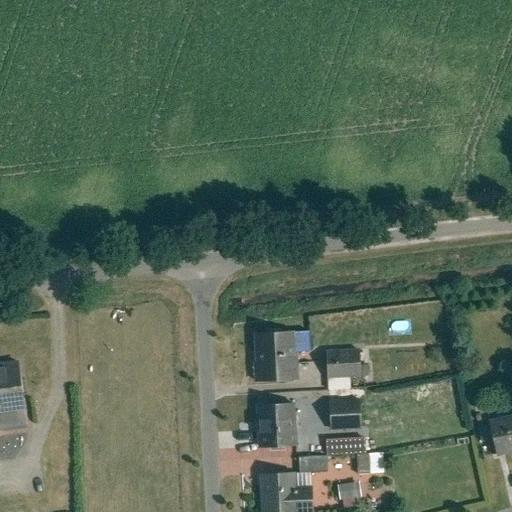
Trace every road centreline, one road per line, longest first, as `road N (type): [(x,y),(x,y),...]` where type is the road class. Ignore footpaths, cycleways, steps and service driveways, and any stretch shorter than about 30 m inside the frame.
road 1 (unclassified): [(511,222),(196,259)]
road 2 (unclassified): [(196,259),(216,511)]
road 3 (unclassified): [(196,259),(0,284)]
